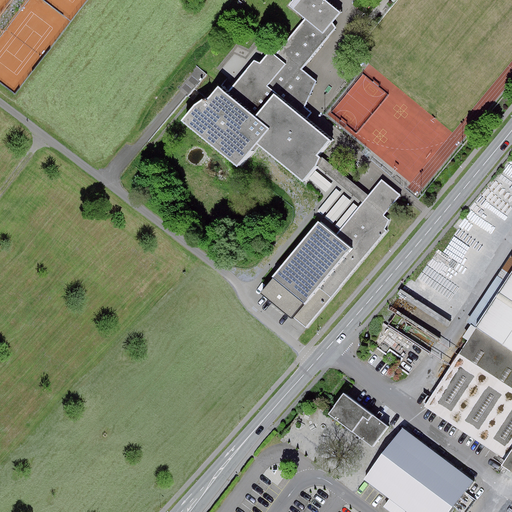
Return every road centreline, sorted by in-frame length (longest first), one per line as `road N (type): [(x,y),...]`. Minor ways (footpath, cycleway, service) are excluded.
road 1 (primary): [(511,131),(186,511)]
road 2 (track): [(315,362),(251,309),(225,273),(0,99)]
